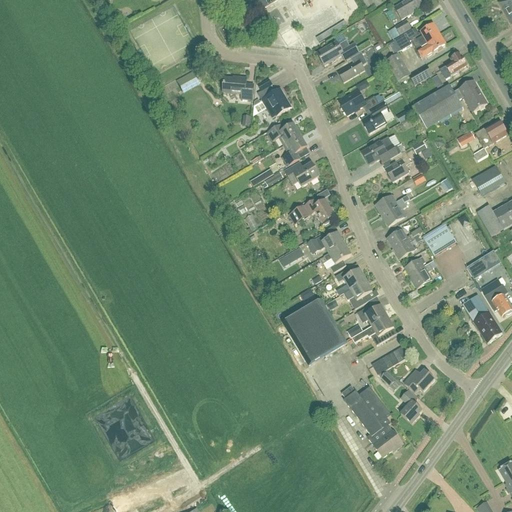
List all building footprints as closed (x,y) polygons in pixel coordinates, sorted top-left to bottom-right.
[(292,0),(293,0),(247,0),(257,16),(282,0),(292,0)] [(401,22),(409,17),(423,9),(418,0),(411,0),(402,6),(394,10),(401,22)] [(511,0),(508,0),(499,5),(511,27),(511,0)] [(406,23),(395,29),(400,37),(411,30),(406,23)] [(423,62),(446,48),(438,35),(436,34),(433,29),(419,37),(415,30),(405,37),(410,45),(412,44),(423,62)] [(316,40),(319,45),(328,39),(325,35),(316,40)] [(366,47),(357,52),(354,46),(350,48),(347,43),(338,48),(336,45),(317,56),(325,69),(344,58),(347,63),(359,55),(371,49),(370,46),(366,48),(366,47)] [(376,55),(384,50),(381,44),(373,49),(376,55)] [(351,61),(354,66),(338,76),(344,85),(365,73),(362,68),(368,65),(361,55),(351,61)] [(450,62),(452,66),(441,73),(447,82),(459,74),(467,68),(466,67),(467,66),(465,62),(463,62),(462,59),(460,56),(450,62)] [(399,57),(387,64),(399,84),(411,77),(399,57)] [(433,78),(428,69),(410,79),(416,88),(433,78)] [(193,73),(176,83),(183,96),(200,86),(193,73)] [(247,80),(238,80),(233,79),(233,81),(225,80),(224,86),(223,95),(242,97),(241,101),(253,102),(254,87),(246,86),(247,80)] [(292,110),(281,92),(276,95),(272,89),(273,88),(270,83),(259,89),(262,94),(258,96),(263,104),(266,102),(277,120),(292,110)] [(473,115),(488,107),(474,84),(455,95),(450,88),(414,110),(427,132),(464,111),(459,103),(464,100),(473,115)] [(366,114),(379,106),(375,99),(365,105),(358,94),(340,105),(347,118),(363,109),(366,114)] [(379,106),(366,114),(369,119),(362,123),(369,136),(387,126),(381,117),(388,112),(383,104),(379,106)] [(401,113),(406,122),(414,117),(409,109),(401,113)] [(243,118),(242,128),(251,129),(252,118),(243,118)] [(476,137),(484,151),(474,157),(478,164),(489,158),(485,151),(508,137),(500,123),(476,137)] [(284,149),(301,139),(294,127),(284,133),(280,128),(268,135),(273,144),(279,141),(284,149)] [(471,133),(457,141),(462,149),(475,141),(471,133)] [(301,139),(284,149),(289,157),(283,160),(288,170),(301,162),(297,156),(308,150),(301,139)] [(402,146),(398,149),(395,150),(388,139),(362,155),(370,168),(390,156),(393,161),(394,161),(405,154),(406,153),(402,146)] [(423,144),(413,150),(417,157),(427,151),(423,144)] [(405,154),(394,161),(396,166),(386,172),(393,185),(410,176),(406,169),(412,165),(405,154)] [(303,190),(320,180),(313,167),(305,172),(301,166),(286,174),(293,187),(299,184),(303,190)] [(473,182),(482,199),(505,186),(495,169),(473,182)] [(270,170),(260,176),(261,179),(242,190),(245,194),(249,191),(249,192),(264,183),(263,183),(274,176),(270,170)] [(268,189),(283,181),(280,174),(265,183),(268,189)] [(422,177),(413,182),(416,188),(426,183),(422,177)] [(446,195),(453,191),(447,182),(441,186),(446,195)] [(405,205),(405,206),(410,202),(408,198),(396,205),(395,203),(397,202),(394,198),(393,199),(392,198),(376,208),(382,219),(405,205)] [(295,228),(316,215),(323,227),(336,220),(326,203),(319,207),(316,202),(289,218),(295,228)] [(511,204),(493,215),(489,208),(477,215),(491,239),(511,227),(511,204)] [(407,218),(404,212),(407,210),(405,206),(405,205),(382,219),(389,229),(405,220),(407,218)] [(344,223),(338,226),(341,231),(348,228),(344,223)] [(435,259),(457,245),(445,226),(423,240),(435,259)] [(412,237),(414,240),(419,237),(423,234),(420,230),(411,236),(412,237)] [(316,239),(315,236),(313,233),(310,235),(312,238),(307,241),(308,243),(316,239)] [(414,240),(412,237),(407,240),(403,233),(388,242),(394,252),(414,240)] [(313,257),(321,253),(326,250),(329,256),(345,247),(339,235),(330,240),(327,235),(315,242),(307,247),(313,257)] [(411,246),(416,243),(417,245),(422,242),(419,237),(414,240),(394,252),(400,263),(415,254),(415,252),(417,251),(415,247),(412,248),(411,246)] [(345,247),(329,256),(324,259),(327,264),(332,261),(336,267),(331,270),(334,275),(347,268),(343,263),(352,258),(345,247)] [(484,260),(491,270),(500,264),(494,254),(484,260)] [(281,261),(286,270),(294,266),(288,256),(281,261)] [(425,269),(422,266),(425,264),(423,261),(405,271),(412,282),(436,267),(433,262),(429,264),(430,266),(425,269)] [(428,275),(434,272),(438,270),(436,267),(412,282),(418,292),(433,283),(428,275)] [(346,295),(351,292),(367,283),(360,272),(352,277),(349,271),(336,279),(339,284),(345,281),(348,288),(343,291),(346,295)] [(315,287),(322,282),(320,278),(313,282),(315,287)] [(367,283),(351,292),(355,299),(350,302),(356,312),(368,305),(365,299),(373,295),(367,283)] [(511,314),(511,313),(511,311),(504,298),(508,296),(503,288),(493,295),(489,289),(482,294),(486,299),(485,299),(495,314),(497,313),(502,320),(507,317),(508,317),(511,315),(511,314)] [(300,297),(304,303),(314,297),(311,291),(300,297)] [(502,336),(478,298),(463,308),(488,346),(502,336)] [(309,369),(347,346),(321,303),(283,326),(309,369)] [(335,311),(331,304),(327,307),(330,313),(335,311)] [(373,329),(388,320),(382,309),(374,313),(371,308),(358,316),(364,326),(369,323),(373,329)] [(373,329),(352,341),(356,346),(368,338),(369,340),(372,339),(377,348),(390,341),(387,336),(395,331),(388,320),(373,329)] [(398,352),(405,362),(410,359),(404,349),(398,352)] [(393,355),(400,366),(405,362),(398,352),(393,355)] [(388,358),(394,369),(400,366),(393,355),(388,358)] [(383,361),(389,372),(394,369),(388,358),(383,361)] [(378,364),(384,375),(389,372),(383,361),(378,364)] [(384,375),(378,364),(372,367),(379,378),(384,375)] [(381,380),(390,389),(397,383),(387,374),(381,380)] [(423,395),(435,383),(425,374),(421,378),(416,374),(405,386),(415,396),(419,391),(423,395)] [(383,460),(396,450),(397,452),(403,447),(393,434),(393,435),(388,428),(391,425),(387,421),(391,418),(370,391),(359,399),(356,394),(344,403),(370,438),(367,440),(374,449),(383,460)] [(419,418),(422,414),(413,406),(417,401),(409,393),(401,401),(409,408),(401,417),(412,427),(420,419),(419,418)] [(511,464),(499,472),(509,490),(506,491),(508,496),(510,494),(511,497),(511,501),(511,464)]
